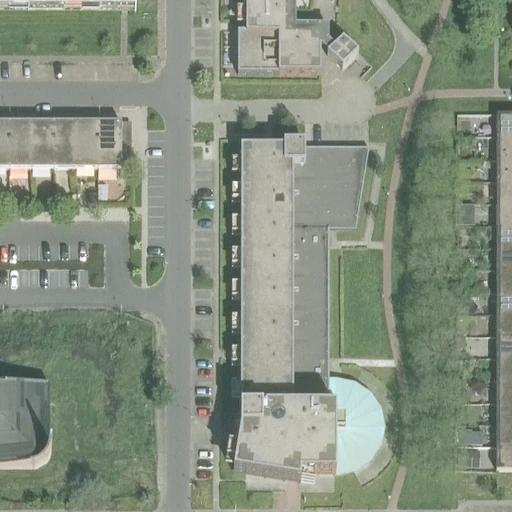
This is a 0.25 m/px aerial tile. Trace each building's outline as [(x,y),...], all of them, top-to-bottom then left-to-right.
[(0,0),(0,13),(123,14),(127,13),(135,13),(135,0),(0,0)] [(237,35),(237,77),(320,77),(320,49),(320,48),(320,36),(320,35),(287,35),(287,23),(287,13),(287,0),(245,0),(245,11),(245,27),(245,35),(237,35)] [(327,55),(327,56),(341,73),(358,56),(342,41),(334,49),(327,55)] [(511,117),(496,118),(496,141),(511,140),(511,117)] [(0,171),(9,171),(9,125),(0,124),(0,171)] [(9,171),(31,171),(31,125),(9,125),(9,171)] [(31,171),(53,171),(53,125),(31,125),(31,171)] [(53,171),(76,171),(76,125),(53,125),(53,171)] [(76,171),(98,171),(98,125),(76,125),(76,171)] [(120,171),(120,125),(98,125),(98,171),(120,171)] [(496,163),(511,162),(511,140),(496,141),(496,163)] [(240,150),(240,432),(233,476),(300,487),(300,478),(335,478),(335,479),(354,475),(369,465),(380,449),(384,431),(380,412),(370,396),(354,386),(335,382),(328,382),(328,232),(355,232),(368,151),(304,150),(304,146),(283,146),(283,150),(240,150)] [(496,185),(511,184),(511,162),(496,163),(496,185)] [(496,207),(511,207),(511,184),(496,185),(496,207)] [(53,208),(62,208),(62,195),(53,195),(53,208)] [(89,196),(89,204),(97,204),(97,196),(89,196)] [(455,207),(455,227),(472,227),(472,207),(455,207)] [(496,229),(511,229),(511,207),(496,207),(496,229)] [(496,251),(511,251),(511,229),(496,229),(496,251)] [(496,273),(511,273),(511,251),(496,251),(496,273)] [(496,295),(511,295),(511,273),(496,273),(496,295)] [(496,318),(511,317),(511,295),(496,295),(496,318)] [(496,340),(511,339),(511,317),(496,318),(496,340)] [(0,460),(121,460),(124,459),(126,457),(128,455),(129,453),(130,450),(129,333),(128,331),(127,328),(125,326),(122,325),(119,325),(0,325),(0,460)] [(496,362),(511,361),(511,339),(496,340),(496,362)] [(496,384),(511,383),(511,361),(496,362),(496,384)] [(496,406),(511,406),(511,383),(496,384),(496,406)] [(496,428),(511,428),(511,406),(496,406),(496,428)] [(496,450),(511,449),(511,428),(496,428),(496,450)] [(457,434),(457,447),(481,447),(481,434),(457,434)] [(496,473),(511,472),(511,449),(496,450),(496,473)] [(458,453),(457,470),(471,470),(471,453),(458,453)]
